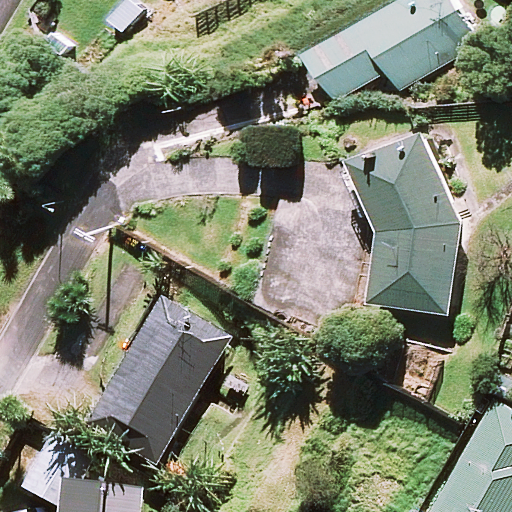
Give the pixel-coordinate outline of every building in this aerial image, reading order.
[(482,45),(456,0),(407,0),(310,56),(336,103),(389,73),(400,92),(482,45)] [(356,158),(383,219),(377,303),(456,309),(462,217),(423,128),(356,158)] [(236,338),(162,295),(86,424),(160,467),(236,338)] [(511,511),(511,417),(491,406),(429,511),(511,511)] [(140,511),(143,486),(62,480),(59,511),(140,511)]
